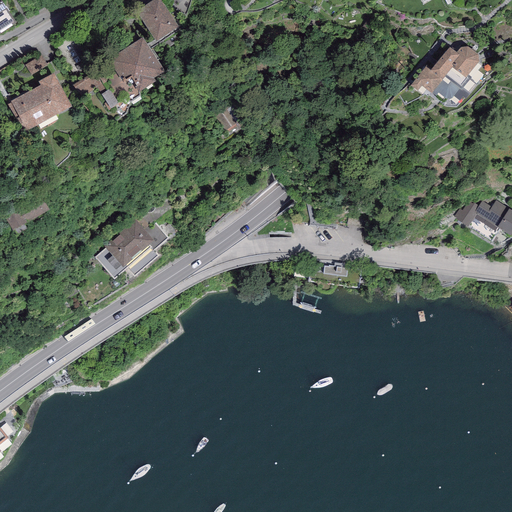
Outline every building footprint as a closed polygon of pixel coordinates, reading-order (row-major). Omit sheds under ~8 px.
[(0,0),(0,30),(15,20),(0,0)] [(161,0),(150,0),(135,11),(155,40),(178,25),(161,0)] [(108,59),(120,76),(121,76),(124,79),(131,74),(136,81),(134,83),(139,90),(156,79),(154,75),(164,68),(143,36),(108,59)] [(426,65),(411,85),(417,90),(421,85),(436,95),(438,92),(445,98),(451,97),(459,87),(461,88),(482,64),(478,61),(479,59),(478,53),(467,46),(460,47),(456,51),(449,46),(431,68),(426,65)] [(40,85),(7,101),(23,131),(71,106),(54,72),(38,80),(40,85)] [(103,84),(111,97),(118,92),(110,80),(103,84)] [(220,96),(206,106),(223,131),(236,122),(236,121),(250,111),(241,98),(228,108),(220,96)] [(36,186),(0,205),(0,209),(6,221),(8,221),(12,229),(48,209),(36,186)] [(511,232),(511,210),(495,200),(493,204),(488,200),(485,204),(481,202),(478,207),(470,202),(468,206),(465,205),(462,211),(459,209),(454,216),(457,217),(456,218),(468,226),(477,212),(511,234),(511,232)] [(135,218),(104,244),(123,266),(149,244),(154,250),(169,238),(156,222),(146,231),(135,218)] [(359,287),(361,269),(311,263),(308,281),(359,287)]
